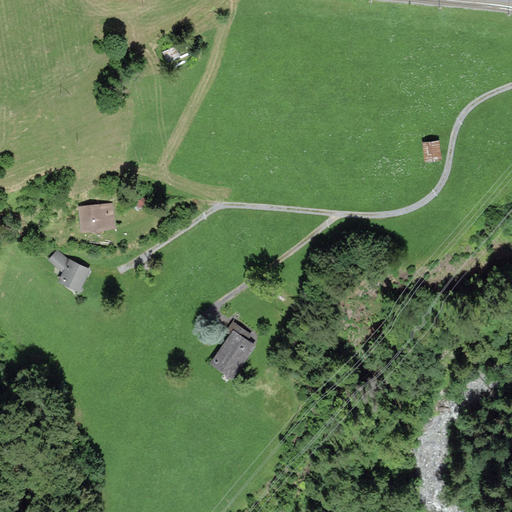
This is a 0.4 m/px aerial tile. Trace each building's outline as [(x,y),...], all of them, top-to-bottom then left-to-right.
[(174,43),(161,48),(165,56),(178,51),(174,43)] [(438,140),(425,142),(426,158),(440,156),(438,140)] [(112,200),(78,203),(80,227),(114,224),(112,200)] [(66,258),(57,249),(48,257),(61,269),(57,278),(79,289),(88,267),(66,258)] [(232,333),(213,361),(233,375),(255,345),(250,341),(253,336),(234,322),(228,331),(232,333)]
